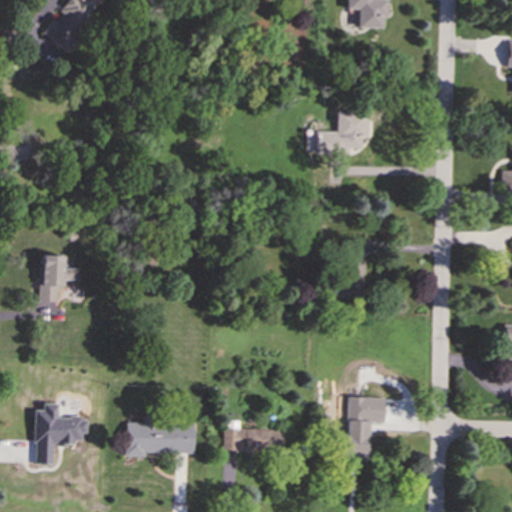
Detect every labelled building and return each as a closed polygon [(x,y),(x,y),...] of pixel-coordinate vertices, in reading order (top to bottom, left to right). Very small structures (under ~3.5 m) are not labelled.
[(49,18),(39,33),(65,50),(97,0),(66,0),(54,20),(49,18)] [(345,0),(345,9),(357,9),(357,28),(382,28),(382,18),(385,18),(385,0),(345,0)] [(511,93),(511,41),(503,41),(502,67),(510,67),(509,93),(511,93)] [(334,110),(334,131),(315,130),(315,152),(345,153),(345,147),(359,147),(359,138),(365,138),(366,111),(334,110)] [(511,170),(499,170),(499,190),(511,190),(511,170)] [(363,239),(344,238),(342,282),(334,281),(334,296),(361,297),(363,239)] [(54,301),(54,287),(60,287),(60,279),(76,279),(77,268),(61,268),(61,255),(37,254),(36,301),(54,301)] [(366,421),(344,420),(343,458),(364,459),(366,421)] [(123,422),(122,455),(142,456),(142,451),(190,453),(191,423),(141,422),(141,423),(123,422)] [(279,450),(279,429),(221,428),(221,449),(279,450)]
